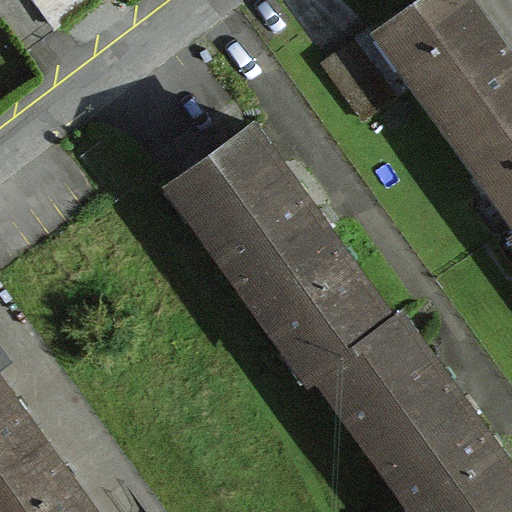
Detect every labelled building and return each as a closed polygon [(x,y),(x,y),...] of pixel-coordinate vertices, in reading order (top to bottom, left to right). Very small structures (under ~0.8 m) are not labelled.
[(511,51),(475,0),(419,0),(369,35),(506,229),(511,224),(511,51)] [(365,117),(400,93),(360,36),(325,60),(365,117)] [(325,218),(258,123),(164,189),(301,384),(310,378),(395,318),(325,218)] [(395,318),(310,378),(403,511),(511,511),(511,469),(469,409),(402,313),(395,318)] [(92,511),(38,435),(0,380),(0,511),(92,511)]
